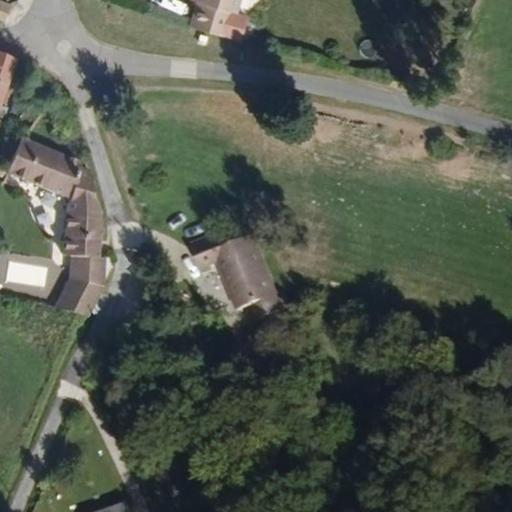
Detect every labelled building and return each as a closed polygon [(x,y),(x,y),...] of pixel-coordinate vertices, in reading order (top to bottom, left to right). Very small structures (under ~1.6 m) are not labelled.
[(8,0),(0,0),(0,12),(14,18),(19,4),(8,0)] [(248,16),(252,0),(197,0),(207,5),(197,31),(232,41),(241,14),(248,16)] [(0,87),(12,60),(0,54),(0,87)] [(75,165),(11,137),(0,163),(0,173),(63,201),(66,255),(79,256),(80,272),(62,310),(93,316),(112,261),(110,252),(103,254),(98,219),(82,182),(84,176),(78,174),(75,165)] [(273,286),(250,229),(222,241),(216,227),(185,239),(197,267),(208,262),(207,258),(214,255),(235,305),(249,299),(254,315),(288,299),(281,284),(273,286)] [(238,350),(268,332),(267,329),(235,342),(238,350)] [(242,361),(274,348),(268,332),(238,350),(242,361)] [(126,511),(123,503),(98,511),(126,511)]
